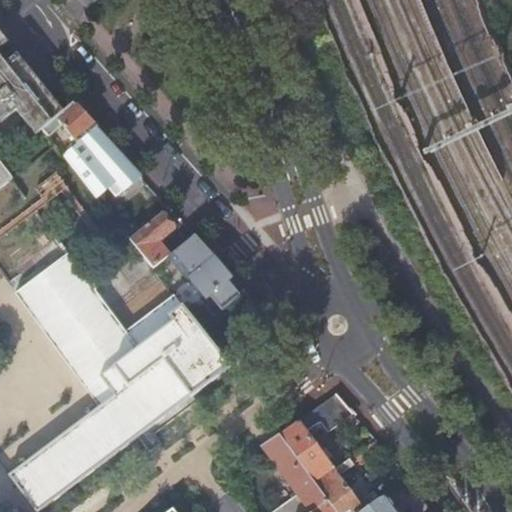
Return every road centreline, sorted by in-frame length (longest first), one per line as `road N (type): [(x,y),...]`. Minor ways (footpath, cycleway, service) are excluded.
road 1 (tertiary): [(35,0),(70,57),(319,325)]
road 2 (secondary): [(493,511),(355,324)]
road 3 (secondary): [(338,341),(458,511)]
road 4 (secondary): [(346,308),(306,164),(275,117)]
road 5 (secondary): [(275,117),(281,170),(326,309)]
road 6 (secondary): [(275,117),(229,0)]
